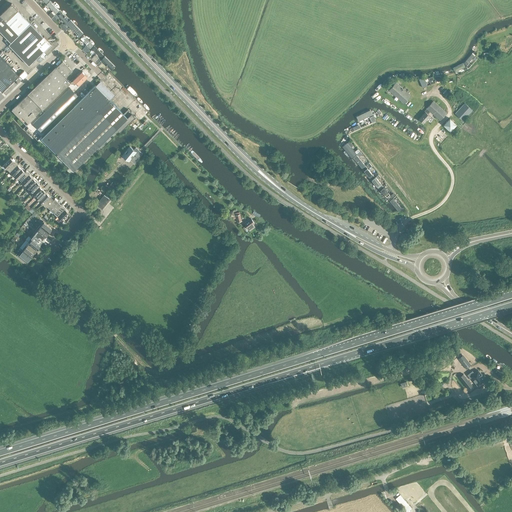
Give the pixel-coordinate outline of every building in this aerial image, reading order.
[(46,4),(53,11),(56,9),(48,2),(46,4)] [(11,42),(19,34),(13,28),(7,22),(18,10),(12,3),(0,14),(0,30),(7,38),(11,42)] [(25,16),(18,10),(7,22),(13,28),(25,16)] [(56,14),(63,21),(66,18),(58,11),(56,14)] [(13,28),(19,34),(31,23),(25,16),(13,28)] [(66,23),(73,30),(76,28),(69,21),(66,23)] [(19,34),(11,42),(9,44),(29,65),(44,51),(44,52),(52,44),(44,36),(31,23),(19,34)] [(80,39),(88,46),(90,43),(83,36),(80,39)] [(92,48),(99,55),(101,53),(94,46),(92,48)] [(471,55),(464,63),(467,65),(469,62),(473,58),(471,55)] [(102,60),(109,67),(111,64),(104,57),(102,60)] [(28,93),(28,94),(43,109),(71,82),(66,77),(73,71),(63,61),(56,67),(56,66),(28,93)] [(2,69),(13,81),(19,76),(7,63),(2,69)] [(0,70),(0,78),(8,86),(13,81),(2,69),(0,70)] [(77,82),(79,85),(88,77),(83,71),(73,80),(75,83),(77,82)] [(427,85),(424,77),(419,79),(423,87),(427,85)] [(389,89),(404,103),(411,94),(396,81),(389,89)] [(96,84),(42,137),(74,170),(117,128),(120,131),(136,116),(128,109),(124,113),(96,84)] [(33,123),(42,132),(79,97),(70,87),(33,123)] [(28,94),(18,104),(13,109),(27,124),(36,115),(43,109),(28,94)] [(440,119),(447,112),(433,100),(427,107),(427,108),(425,110),(425,111),(419,118),(424,122),(430,115),(428,113),(430,110),(440,119)] [(455,113),(463,120),(473,109),(465,103),(455,113)] [(450,131),(456,124),(450,118),(444,125),(450,131)] [(122,155),(129,161),(130,160),(134,163),(143,153),(136,147),(134,150),(130,146),(122,155)] [(348,149),(354,157),(357,154),(350,147),(348,149)] [(3,165),(7,168),(15,159),(11,156),(3,165)] [(357,159),(364,167),(366,165),(360,157),(357,159)] [(7,168),(10,172),(19,163),(15,159),(7,168)] [(10,172),(14,175),(22,166),(19,163),(10,172)] [(18,178),(27,169),(26,170),(22,166),(14,175),(17,179),(18,178)] [(18,178),(22,181),(30,173),(27,169),(18,178)] [(366,172),(372,180),(375,177),(369,170),(366,172)] [(22,181),(25,185),(34,176),(30,173),(22,181)] [(25,185),(29,188),(38,180),(34,176),(25,185)] [(374,181),(381,189),(383,187),(377,179),(374,181)] [(31,193),(40,184),(41,183),(38,180),(29,188),(32,192),(31,193)] [(31,193),(35,196),(44,187),(40,184),(31,193)] [(35,196),(39,200),(47,191),(44,187),(35,196)] [(384,192),(390,200),(393,198),(386,190),(384,192)] [(39,200),(42,203),(51,195),(47,191),(39,200)] [(96,204),(102,209),(110,199),(104,194),(96,204)] [(47,206),(55,197),(54,198),(51,195),(42,203),(46,207),(47,206)] [(47,206),(50,209),(59,200),(55,197),(47,206)] [(50,209),(54,213),(63,204),(59,200),(50,209)] [(394,205),(400,212),(403,210),(397,202),(394,205)] [(54,213),(58,216),(66,208),(63,204),(54,213)] [(66,208),(58,216),(61,220),(70,211),(66,208)] [(244,223),(250,230),(255,226),(252,223),(254,222),(251,218),(244,223)] [(43,221),(40,225),(49,232),(52,228),(43,221)] [(40,225),(37,229),(46,236),(49,232),(40,225)] [(37,229),(33,233),(43,240),(46,236),(37,229)] [(30,236),(31,237),(40,244),(43,240),(33,233),(30,236)] [(31,237),(28,241),(38,249),(41,245),(40,244),(31,237)] [(28,241),(25,245),(35,253),(38,249),(28,241)] [(25,245),(22,249),(31,257),(35,253),(25,245)] [(31,257),(22,249),(19,253),(18,252),(16,255),(23,260),(25,258),(28,261),(31,257)] [(463,356),(459,359),(466,368),(470,365),(463,356)] [(478,386),(486,379),(478,370),(470,376),(478,386)] [(464,374),(459,377),(469,389),(473,386),(464,374)] [(412,508),(397,489),(392,493),(408,511),(412,508)]
